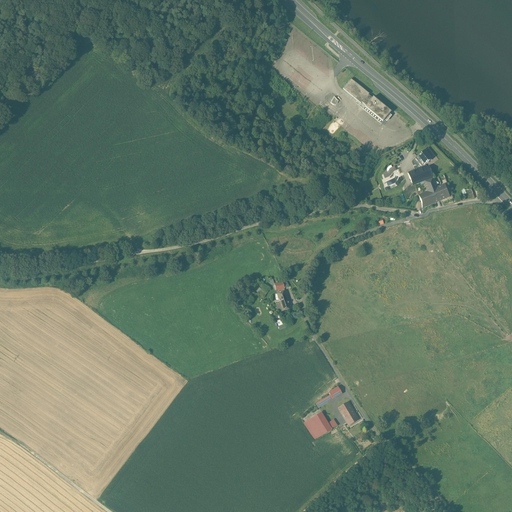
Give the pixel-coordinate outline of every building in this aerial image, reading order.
[(370,92),(352,77),(344,88),(361,103),(363,101),(367,105),(366,106),(384,122),(386,119),(388,121),(393,115),(391,113),(392,111),(380,100),(374,96),(373,97),(369,94),(370,92)] [(426,148),(417,156),(420,159),(418,160),(421,163),(422,162),(424,164),(429,160),(430,160),(432,158),(432,157),(434,156),(434,154),(429,148),(427,148),(427,149),(426,148)] [(424,166),(408,172),(413,185),(424,180),(433,177),(434,177),(429,166),(425,167),(424,166)] [(433,177),(424,180),(428,190),(437,186),(433,177)] [(445,183),(437,186),(443,198),(450,195),(445,183)] [(407,194),(417,190),(415,184),(405,188),(407,194)] [(428,190),(419,194),(424,206),(443,198),(437,186),(428,190)] [(283,280),(274,284),(276,289),(285,286),(283,280)] [(265,284),(259,293),(264,296),(270,288),(265,284)] [(286,290),(277,293),(278,293),(274,294),(276,299),(279,298),(280,301),(289,298),(286,290)] [(289,298),(280,301),(279,298),(276,299),(279,306),(282,305),(283,308),(291,306),(289,298)] [(339,386),(329,391),(331,394),(334,398),(343,393),(339,386)] [(331,394),(317,402),(319,406),(334,398),(331,394)] [(349,402),(339,407),(345,417),(354,411),(349,402)] [(345,417),(349,424),(359,419),(354,411),(345,417)] [(322,412),(311,418),(321,435),(332,429),(332,428),(328,423),(322,412)] [(321,435),(311,418),(304,422),(315,439),(321,435)] [(334,419),(328,423),(332,428),(337,425),(334,419)]
